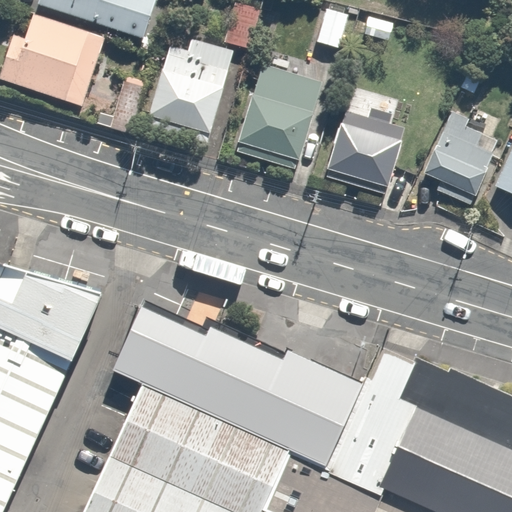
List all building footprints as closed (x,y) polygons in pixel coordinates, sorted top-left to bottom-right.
[(29,0),(29,2),(136,36),(147,0),(29,0)] [(227,0),(218,38),(249,45),(259,0),(227,0)] [(362,0),(361,5),(399,11),(400,0),(362,0)] [(318,6),(310,40),(307,40),(315,77),(333,74),(326,44),(335,47),(343,12),(318,6)] [(104,35),(25,12),(19,33),(5,29),(0,45),(0,82),(83,106),(104,35)] [(362,14),(357,36),(388,43),(393,20),(362,14)] [(209,134),(233,49),(186,36),(183,46),(162,40),(141,115),(209,134)] [(229,152),(294,170),(313,97),(322,99),(326,84),(253,64),(229,152)] [(381,195),(400,123),(387,120),(389,111),(366,105),(364,114),(335,107),(316,178),(381,195)] [(468,210),(506,121),(472,107),(467,117),(443,107),(415,171),(435,180),(429,193),(468,210)] [(511,129),(488,184),(511,194),(511,129)] [(0,281),(0,330),(72,364),(101,295),(6,270),(0,281)] [(143,385),(290,451),(325,468),(363,385),(287,352),(283,362),(210,329),(205,338),(197,334),(199,328),(185,322),(182,328),(141,309),(114,371),(143,385)] [(0,511),(3,511),(72,364),(0,330),(0,511)] [(511,511),(511,396),(511,397),(449,369),(447,372),(415,358),(413,362),(380,347),(363,385),(325,468),(290,451),(262,511),(264,511),(511,511)] [(290,451),(143,385),(84,511),(261,511),(262,511),(290,451)]
